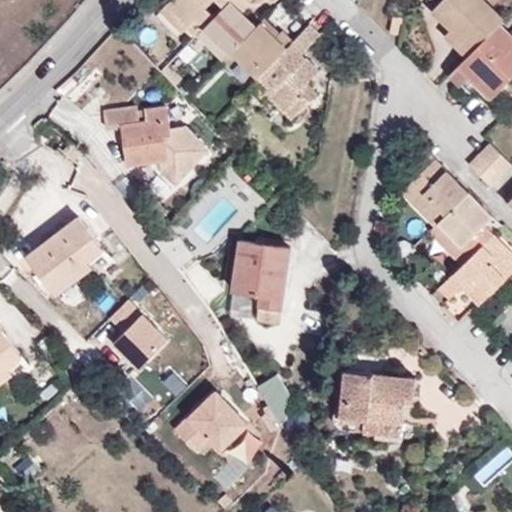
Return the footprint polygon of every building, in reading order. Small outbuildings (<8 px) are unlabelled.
[(183,33),(187,29),(196,19),(205,28),(215,17),(206,9),(214,0),(216,0),(224,8),(231,0),(170,0),(160,12),(183,33)] [(253,0),(231,0),(224,8),(215,17),(205,28),(231,53),(258,26),(242,12),(253,0)] [(500,22),(504,18),(485,0),(442,0),(431,12),(450,29),(472,51),(500,22)] [(179,38),(183,33),(160,12),(156,15),(179,38)] [(403,17),(393,15),(390,33),(398,35),(403,17)] [(187,29),(195,37),(197,36),(205,28),(196,19),(187,29)] [(262,22),(258,26),(231,53),(224,60),(230,65),(233,62),(238,57),(259,77),(293,42),(283,31),(276,37),(262,22)] [(457,66),(469,78),(476,69),(499,90),(511,76),(511,34),(500,22),(472,51),(466,58),(457,66)] [(321,35),(310,24),(293,42),(259,77),(273,91),(268,95),(271,97),(293,119),(311,101),(301,92),(309,83),(320,70),(302,55),(321,35)] [(197,36),(223,61),(224,60),(231,53),(205,28),(197,36)] [(472,51),(450,29),(444,36),(466,58),(472,51)] [(253,83),(259,77),(238,57),(233,62),(253,83)] [(457,66),(449,74),(459,86),(469,78),(457,66)] [(476,69),(469,78),(491,99),(499,90),(476,69)] [(253,83),(249,88),(265,104),(271,97),(268,95),(273,91),(259,77),(253,83)] [(319,93),(309,83),(301,92),(311,101),(319,93)] [(168,106),(146,109),(147,111),(139,111),(138,106),(105,110),(107,128),(123,125),(128,165),(169,160),(165,134),(172,134),(168,106)] [(511,165),(490,143),(479,153),(501,176),(511,165)] [(445,215),(468,192),(423,148),(402,170),(413,180),(402,192),(413,203),(423,193),(445,215)] [(501,176),(479,153),(469,164),(491,186),(501,176)] [(492,216),(468,192),(445,215),(438,222),(471,256),(487,240),(492,235),(483,226),(492,216)] [(438,222),(445,215),(423,193),(413,203),(435,225),(438,222)] [(79,214),(28,255),(57,294),(93,266),(88,260),(104,248),(79,214)] [(471,256),(438,222),(435,225),(429,232),(461,266),(471,256)] [(506,248),(492,235),(487,240),(501,253),(506,248)] [(293,247),(240,239),(234,289),(261,293),(257,319),(281,322),(293,247)] [(487,240),(471,256),(461,266),(439,288),(450,299),(462,286),(480,305),(511,271),(511,253),(506,248),(501,253),(487,240)] [(137,369),(173,331),(135,294),(98,332),(137,369)] [(23,355),(0,324),(0,382),(13,373),(9,367),(23,355)] [(407,394),(415,395),(417,376),(346,369),(341,415),(404,420),(406,401),(407,394)] [(283,420),(288,393),(276,374),(259,384),(283,420)] [(220,381),(177,423),(211,457),(253,415),(220,381)] [(415,402),(415,395),(407,394),(406,401),(415,402)] [(404,420),(341,415),(340,426),(403,433),(404,420)]
